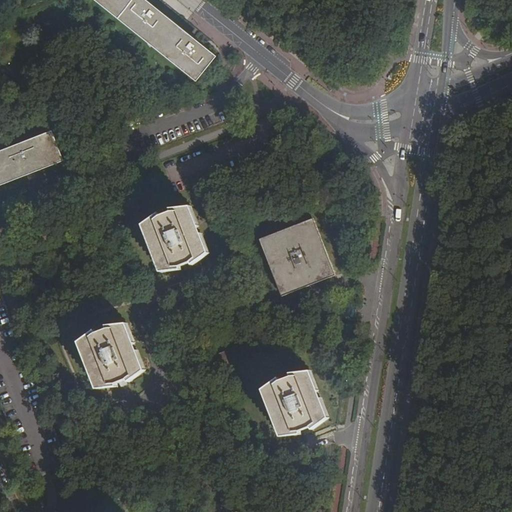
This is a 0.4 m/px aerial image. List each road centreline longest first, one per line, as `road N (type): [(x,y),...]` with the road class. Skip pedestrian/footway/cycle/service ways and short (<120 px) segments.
road 1 (tertiary): [(372,511),(433,112)]
road 2 (tertiary): [(401,209),(356,511)]
road 3 (residential): [(191,0),(297,84)]
road 4 (residential): [(414,95),(357,112),(297,84)]
